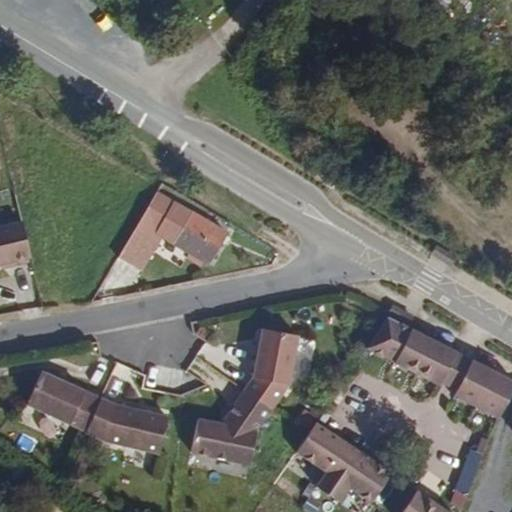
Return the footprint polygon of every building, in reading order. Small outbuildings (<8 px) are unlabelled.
[(417,97),(366,54),(357,65),(352,65),(343,75),(389,115),(399,104),(406,109),(417,97)] [(234,234),(162,191),(124,256),(144,268),(164,236),(215,266),(234,234)] [(27,251),(20,219),(0,223),(0,259),(11,257),(12,262),(29,258),(27,251)] [(454,256),(436,246),(431,254),(449,263),(454,256)] [(412,315),(394,305),(389,313),(407,322),(412,315)] [(440,388),(456,353),(392,320),(371,352),(440,388)] [(292,387),(301,338),(267,333),(259,376),(248,392),(276,411),(292,387)] [(444,386),(460,355),(456,353),(440,388),(442,389),(444,386)] [(460,394),(476,364),(460,355),(444,386),(460,394)] [(501,422),(511,401),(511,382),(476,364),(460,394),(457,399),(501,422)] [(60,382),(45,375),(31,405),(92,432),(105,402),(71,387),(60,382)] [(71,387),(73,381),(63,377),(60,382),(71,387)] [(260,435),(276,411),(248,392),(225,426),(204,422),(196,455),(239,465),(260,435)] [(164,456),(172,418),(117,407),(105,402),(92,432),(91,434),(109,443),(164,456)] [(377,506),(398,477),(382,467),(378,472),(360,459),(364,455),(321,426),(301,455),(330,475),(320,489),(343,505),(353,490),(377,506)] [(256,469),(264,436),(260,435),(239,465),(256,469)] [(465,490),(480,453),(469,449),(454,486),(465,490)] [(449,511),(422,493),(409,511),(449,511)]
